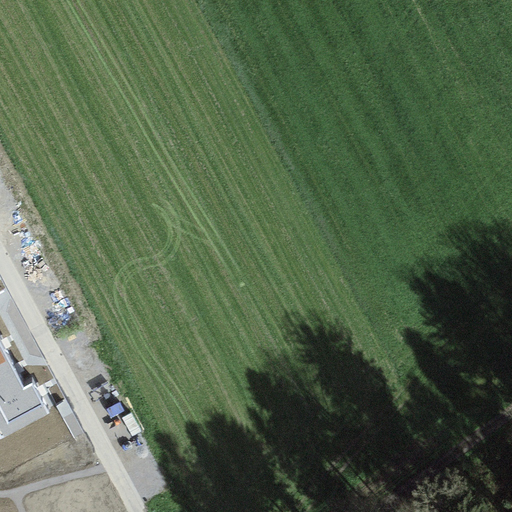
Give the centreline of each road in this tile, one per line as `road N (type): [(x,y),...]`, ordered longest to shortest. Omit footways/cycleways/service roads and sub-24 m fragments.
road 1 (residential): [(0,261),(132,511)]
road 2 (track): [(305,511),(511,339)]
